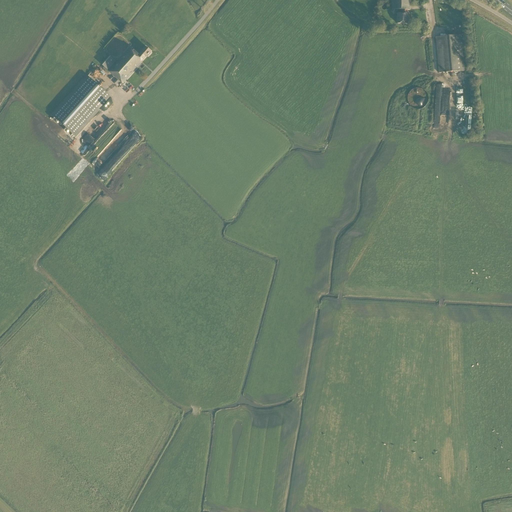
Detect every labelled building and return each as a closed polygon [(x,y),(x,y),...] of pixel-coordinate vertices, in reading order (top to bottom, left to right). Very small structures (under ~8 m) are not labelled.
[(395,10),(395,14),(397,14),(397,24),(407,24),(407,14),(407,10),(410,10),(409,0),(391,0),(391,10),(395,10)] [(438,73),(464,71),(461,35),(435,37),(438,73)] [(150,53),(150,52),(145,47),(138,55),(130,48),(116,64),(114,63),(115,62),(109,57),(101,66),(107,71),(108,70),(109,71),(108,72),(123,84),(141,63),(140,63),(147,55),(148,56),(150,53)] [(86,76),(51,116),(75,137),(111,98),(86,76)] [(410,90),(410,107),(427,107),(427,90),(410,90)] [(106,133),(101,138),(105,142),(99,148),(103,151),(115,137),(111,134),(109,136),(106,133)] [(122,150),(128,144),(126,142),(120,148),(122,150)]
